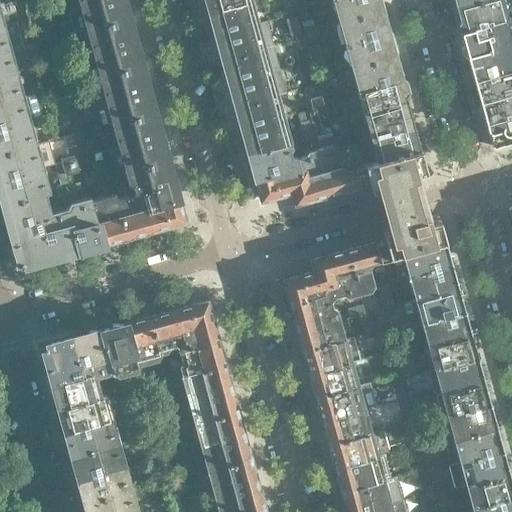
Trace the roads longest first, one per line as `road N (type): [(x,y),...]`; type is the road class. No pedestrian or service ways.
road 1 (residential): [(303,511),(229,254)]
road 2 (residential): [(229,254),(164,0)]
road 3 (residential): [(229,254),(473,187)]
road 4 (residential): [(1,313),(229,254)]
road 5 (residential): [(1,313),(55,511)]
road 6 (residential): [(421,0),(473,187)]
road 7 (residential): [(473,187),(511,325)]
